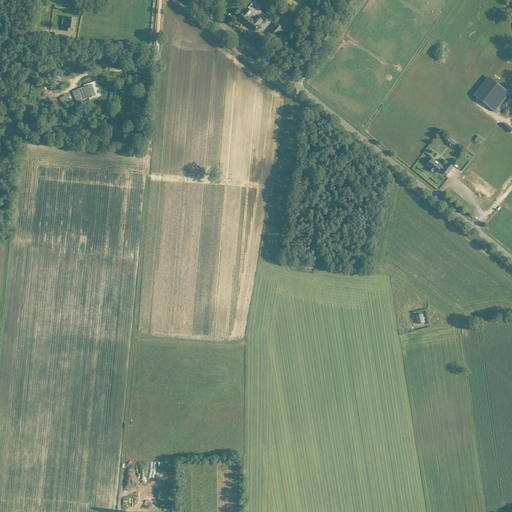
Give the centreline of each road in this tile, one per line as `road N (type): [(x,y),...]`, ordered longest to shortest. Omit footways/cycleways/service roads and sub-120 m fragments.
road 1 (tertiary): [(511,260),(294,83)]
road 2 (tertiary): [(294,83),(189,0)]
